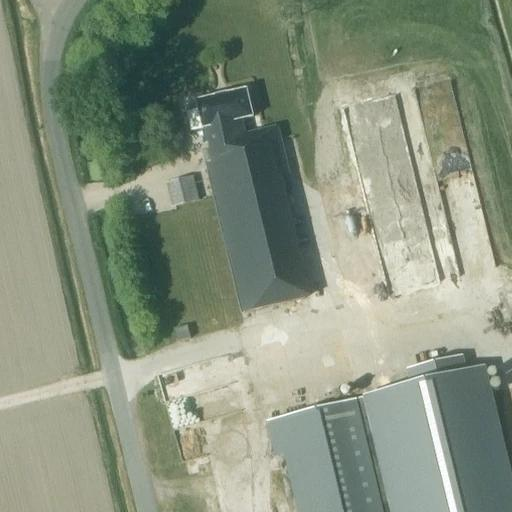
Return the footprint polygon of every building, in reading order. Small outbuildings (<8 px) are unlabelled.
[(276,178),(289,175),(278,128),(245,135),(242,121),(253,118),(246,91),(227,95),(226,95),(217,97),(197,102),(199,110),(187,113),(192,132),(206,129),(211,149),(203,151),(242,314),(305,299),(276,178)] [(191,178),(170,183),(176,207),(197,201),(191,178)] [(191,340),(188,327),(174,331),(177,343),(191,340)] [(233,355),(164,372),(177,426),(246,409),(233,355)] [(511,511),(511,493),(482,370),(466,374),(462,357),(406,371),(410,387),(398,390),(268,421),(276,455),(284,453),(298,511),(511,511)]
